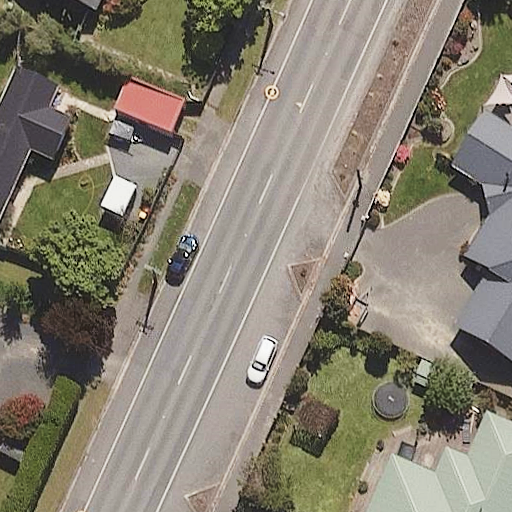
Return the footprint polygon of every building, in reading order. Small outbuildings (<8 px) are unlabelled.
[(56,0),(101,21),(111,0),(119,0),(127,4),(129,0),(56,0)] [(60,91),(21,74),(0,122),(0,226),(4,228),(36,154),(60,164),(78,124),(51,112),(60,91)] [(189,105),(133,84),(121,115),(177,137),(189,105)] [(511,128),(490,115),(455,175),(486,193),(492,224),(469,262),(493,277),(457,335),(511,368),(511,128)] [(511,511),(511,432),(489,423),(472,464),(450,454),(438,482),(394,463),(372,511),(511,511)]
